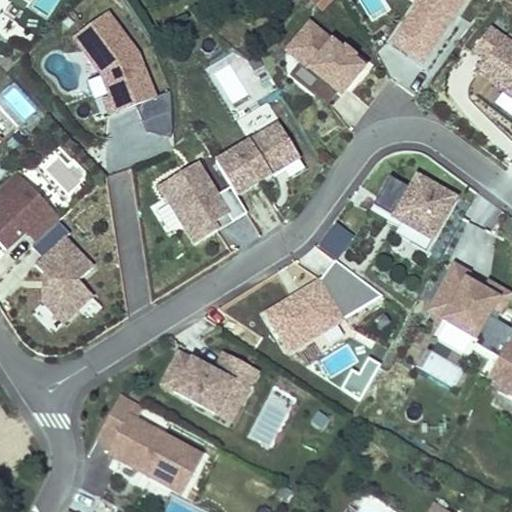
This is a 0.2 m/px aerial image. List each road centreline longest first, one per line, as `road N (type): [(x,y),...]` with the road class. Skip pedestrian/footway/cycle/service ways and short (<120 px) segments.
road 1 (residential): [(511,188),(434,132),(416,126),(376,133),(306,222),(277,245),(36,394)]
road 2 (residential): [(36,394),(55,421),(64,467),(43,511)]
